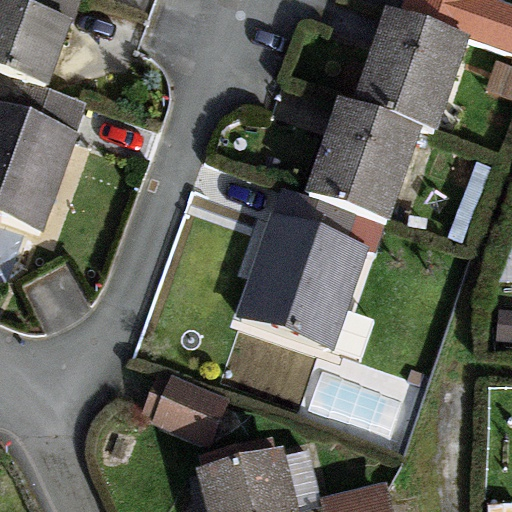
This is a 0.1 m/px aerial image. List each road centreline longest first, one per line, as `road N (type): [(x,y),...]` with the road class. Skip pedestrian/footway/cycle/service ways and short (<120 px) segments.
road 1 (residential): [(39,425),(111,341),(238,10)]
road 2 (residential): [(442,511),(435,480),(445,381)]
